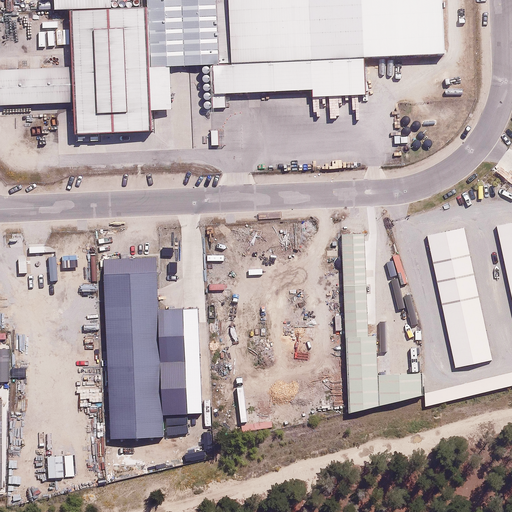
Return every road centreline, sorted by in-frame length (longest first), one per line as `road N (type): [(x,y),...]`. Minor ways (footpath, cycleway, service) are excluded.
road 1 (residential): [(0,209),(379,193),(433,180),(473,151),(499,108),(502,0)]
road 2 (unclassified): [(511,416),(145,511)]
